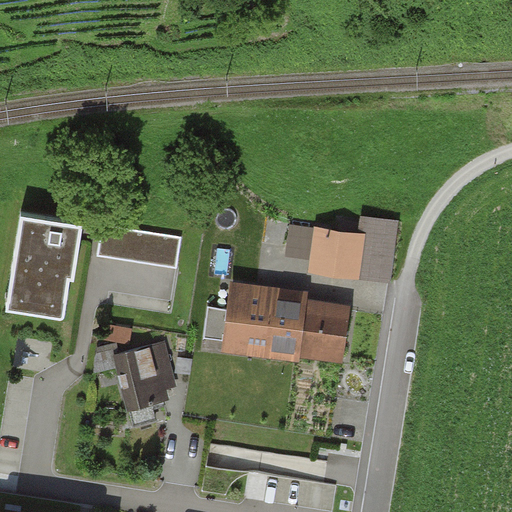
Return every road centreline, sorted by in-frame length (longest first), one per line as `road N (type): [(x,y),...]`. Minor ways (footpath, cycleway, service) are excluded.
road 1 (unclassified): [(376,511),(414,254)]
road 2 (track): [(414,254),(443,194),(470,168),(511,149)]
